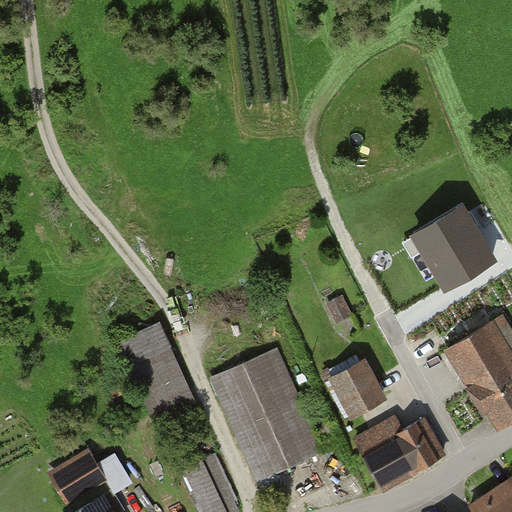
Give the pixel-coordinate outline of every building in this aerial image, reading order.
[(511,334),(502,316),(440,350),(485,432),(511,417),(511,334)] [(191,402),(157,323),(116,341),(150,419),(191,402)] [(320,452),(276,351),(211,379),(254,480),(320,452)] [(382,399),(362,361),(323,382),(342,419),(382,399)] [(408,425),(402,411),(349,437),(374,487),(440,454),(422,418),(408,425)] [(228,511),(238,508),(215,456),(186,469),(205,511),(228,511)] [(104,491),(85,457),(52,475),(73,511),(108,511),(99,494),(104,491)] [(511,511),(511,485),(471,510),(471,511),(511,511)]
